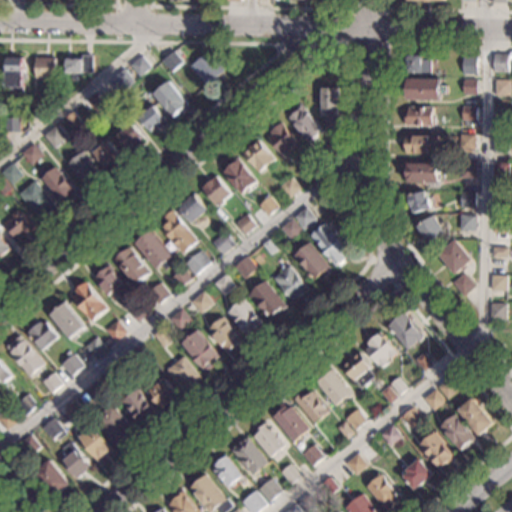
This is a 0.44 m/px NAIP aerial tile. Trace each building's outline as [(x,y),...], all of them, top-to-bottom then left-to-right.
[(182,62),(170,72),(161,60),(173,51),(182,62)] [(225,71),(207,86),(191,66),(208,51),(225,71)] [(424,61),(431,61),(432,73),(407,73),(406,56),(424,55),(424,61)] [(509,55),(508,73),(494,73),(495,55),(509,55)] [(94,72),(65,72),(65,61),(81,61),(81,56),(93,56),(94,72)] [(150,68),(139,77),(130,65),(141,56),(150,68)] [(22,94),(5,95),(4,57),(21,57),(22,94)] [(55,79),(35,79),(35,58),(55,58),(55,79)] [(478,74),(464,74),(464,58),(478,58),(478,74)] [(134,82),(120,95),(109,82),(123,69),(134,82)] [(181,75),(178,77),(173,72),(176,69),(181,75)] [(442,86),(448,86),(448,94),(442,94),(442,100),(408,101),(408,80),(442,79),(442,86)] [(478,81),(478,94),(464,94),(464,80),(478,81)] [(188,105),(188,106),(190,109),(183,113),(181,110),(172,117),(154,94),(169,81),(188,105)] [(510,96),(495,96),(495,94),(495,81),(510,81),(510,96)] [(339,101),(343,101),(342,111),(335,111),(335,116),(339,117),(339,127),(325,127),(325,116),(326,116),(326,109),(321,109),(321,88),(339,88),(339,101)] [(104,106),(96,112),(86,100),(94,93),(104,106)] [(41,114),(30,115),(30,101),(41,101),(41,114)] [(323,130),(308,142),(287,118),(302,105),(323,130)] [(165,120),(161,124),(162,125),(156,130),(155,128),(150,132),(139,118),(154,106),(165,120)] [(433,126),(406,126),(405,114),(409,114),(409,108),(433,108),(433,126)] [(477,108),(477,122),(462,121),(463,108),(477,108)] [(510,109),(509,124),(494,124),(495,108),(510,109)] [(83,122),(74,129),(66,119),(75,112),(83,122)] [(19,132),(5,132),(5,118),(19,118),(19,132)] [(143,137),(140,141),(141,143),(136,147),(135,145),(130,150),(117,136),(131,123),(143,137)] [(297,142),(282,154),(268,138),(272,135),(270,132),(281,123),(297,142)] [(67,137),(54,148),(44,136),(56,125),(67,137)] [(439,136),(438,155),(405,154),(406,135),(439,136)] [(475,136),(474,151),(460,150),(461,135),(475,136)] [(510,154),(493,154),(493,135),(510,135),(510,154)] [(275,160),(260,172),(243,152),(259,139),(275,160)] [(120,155),(114,160),(115,161),(107,168),(94,152),(109,141),(120,155)] [(341,153),(333,160),(324,148),(332,142),(341,153)] [(43,156),(32,166),(21,154),(32,144),(43,156)] [(99,172),(84,184),(68,164),(83,152),(99,172)] [(259,183),(244,195),(224,171),(232,164),(231,163),(238,157),(259,183)] [(321,170),(313,177),(302,165),(311,158),(321,170)] [(510,163),(509,181),(493,180),(494,163),(510,163)] [(13,164),(22,175),(11,185),(1,173),(13,164)] [(440,165),(439,183),(406,182),(407,164),(440,165)] [(476,177),(461,177),(461,164),(468,164),(476,164),(476,177)] [(77,190),(74,192),(74,198),(74,199),(65,206),(43,178),(57,166),(77,190)] [(231,194),(222,201),(223,202),(219,206),(218,205),(216,206),(201,188),(216,176),(231,194)] [(300,189),(288,199),(279,186),(291,177),(300,189)] [(11,190),(3,196),(0,192),(0,178),(1,178),(11,190)] [(58,209),(42,222),(19,194),(36,181),(58,209)] [(427,199),(429,198),(433,209),(427,211),(427,209),(414,214),(407,196),(416,192),(417,194),(424,191),(427,199)] [(509,208),(493,209),(493,191),(509,191),(509,208)] [(476,193),(475,208),(460,208),(461,192),(476,193)] [(208,209),(190,223),(180,210),(182,208),(181,206),(194,196),(195,197),(197,196),(208,209)] [(279,207),(267,217),(258,206),(270,196),(279,207)] [(316,219),(304,229),(294,217),(306,208),(316,219)] [(35,227),(23,237),(22,236),(18,240),(4,224),(13,216),(12,215),(19,209),(35,227)] [(198,242),(183,253),(163,227),(169,223),(164,217),(173,210),(198,242)] [(257,225),(246,235),(236,223),(247,214),(257,225)] [(476,231),(461,231),(461,215),(476,215),(476,231)] [(446,233),(429,244),(418,227),(435,216),(446,233)] [(302,230),(290,240),(281,229),(293,218),(302,230)] [(509,233),(494,233),(494,220),(509,220),(509,233)] [(347,248),(342,253),(346,258),(336,266),(311,236),(327,223),(347,248)] [(174,257),(169,262),(172,265),(166,270),(162,265),(157,270),(136,244),(152,231),(174,257)] [(235,243),(219,256),(209,244),(225,231),(235,243)] [(0,236),(10,249),(0,257),(0,236)] [(277,250),(271,255),(262,245),(268,240),(277,250)] [(472,260),(456,274),(439,254),(456,240),(472,260)] [(331,269),(326,273),(325,271),(314,280),(294,255),(310,242),(331,269)] [(508,257),(493,257),(494,247),(509,248),(508,257)] [(151,274),(136,286),(115,260),(131,248),(151,274)] [(211,264),(194,277),(184,264),(201,251),(211,264)] [(257,269),(245,279),(236,267),(247,257),(257,269)] [(308,288),(297,298),(296,296),(292,300),(273,278),(288,265),(308,288)] [(129,289),(115,302),(95,278),(110,266),(129,289)] [(192,279),(181,288),(172,277),(183,268),(192,279)] [(476,287),(463,297),(452,283),(465,273),(476,287)] [(235,285),(224,294),(215,284),(226,274),(235,285)] [(507,291),(492,291),(492,276),(507,276),(507,291)] [(287,307),(281,311),(280,309),(270,317),(251,293),(266,281),(287,307)] [(108,308),(93,320),(74,297),(77,294),(76,292),(88,282),(108,308)] [(171,294),(159,304),(149,292),(161,283),(171,294)] [(213,303),(201,313),(191,302),(203,292),(213,303)] [(244,299),(263,323),(259,326),(260,328),(254,333),(253,332),(248,336),(228,312),(244,299)] [(148,312),(137,322),(128,311),(139,301),(148,312)] [(86,327),(71,339),(52,315),(67,303),(86,327)] [(507,319),(492,319),(492,305),(507,305),(507,319)] [(192,320),(180,331),(170,320),(183,309),(192,320)] [(423,336),(422,338),(423,339),(418,343),(417,341),(407,350),(388,326),(404,312),(423,336)] [(244,340),(228,353),(209,330),(224,316),(244,340)] [(58,336),(42,349),(28,333),(42,322),(44,324),(46,321),(58,336)] [(128,332),(117,342),(107,330),(118,321),(128,332)] [(172,340),(164,347),(154,334),(162,328),(172,340)] [(220,357),(212,360),(215,363),(214,367),(210,369),(207,369),(205,367),(202,368),(182,343),(199,330),(220,357)] [(398,353),(391,359),(389,357),(386,359),(389,362),(382,368),(379,365),(378,365),(364,349),(368,346),(367,344),(380,332),(398,353)] [(46,364),(32,376),(11,352),(11,351),(8,347),(22,335),(46,364)] [(106,348),(96,357),(86,346),(96,337),(106,348)] [(149,357),(141,363),(132,352),(140,346),(149,357)] [(372,367),(370,369),(376,376),(361,388),(343,366),(360,352),(372,367)] [(433,365),(425,371),(416,360),(424,353),(433,365)] [(85,366),(72,376),(62,364),(75,354),(85,366)] [(199,376),(184,389),(167,370),(183,356),(199,376)] [(0,358),(14,375),(6,382),(4,380),(0,383),(0,358)] [(116,369),(123,383),(107,392),(100,377),(116,369)] [(352,395),(346,401),(345,399),(336,406),(317,382),(332,370),(352,395)] [(64,385),(53,394),(44,382),(55,373),(64,385)] [(178,394),(170,400),(171,401),(162,409),(149,393),(159,385),(157,382),(164,377),(178,394)] [(408,389),(400,395),(391,384),(398,378),(408,389)] [(460,390),(448,400),(437,388),(450,378),(460,390)] [(106,394),(94,403),(84,391),(96,381),(106,394)] [(398,398),(390,403),(381,392),(388,386),(398,398)] [(156,410),(151,414),(153,417),(148,421),(147,419),(141,424),(122,402),(137,389),(156,410)] [(445,401),(434,411),(424,399),(436,389),(445,401)] [(330,412),(315,424),(294,399),(302,393),(305,397),(312,391),(330,412)] [(38,405),(26,415),(17,404),(29,394),(38,405)] [(494,424),(479,436),(459,411),(473,399),(494,424)] [(85,411),(73,421),(65,411),(76,401),(85,411)] [(136,431),(126,439),(128,441),(121,446),(98,419),(114,405),(136,431)] [(311,430),(293,443),(273,417),(286,406),(288,409),(292,406),(311,430)] [(423,417),(411,428),(402,417),(415,407),(423,417)] [(19,420),(7,430),(0,420),(0,416),(10,409),(19,420)] [(367,421),(356,430),(346,418),(357,409),(367,421)] [(476,438),(461,451),(441,427),(456,414),(476,438)] [(67,434),(58,441),(55,438),(52,440),(42,427),(54,418),(67,434)] [(285,446),(270,458),(253,436),(255,434),(254,432),(267,422),(285,446)] [(355,433),(348,439),(338,427),(345,422),(355,433)] [(113,449),(97,462),(78,438),(94,425),(113,449)] [(402,436),(390,446),(381,435),(392,425),(402,436)] [(455,457),(439,470),(418,444),(434,431),(455,457)] [(40,447),(28,457),(19,446),(31,436),(40,447)] [(269,463),(254,476),(233,450),(249,438),(269,463)] [(91,466),(75,479),(60,460),(66,455),(62,449),(71,442),(91,466)] [(324,457),(313,466),(303,453),(313,444),(324,457)] [(367,464),(355,475),(345,464),(357,453),(367,464)] [(243,475),(227,488),(213,471),(216,469),(214,466),(227,455),(243,475)] [(433,474),(415,490),(404,476),(408,472),(407,470),(420,459),(433,474)] [(71,484),(56,497),(36,472),(51,460),(71,484)] [(301,475),(291,484),(280,472),(290,463),(301,475)] [(233,507),(226,511),(219,511),(216,508),(211,511),(207,511),(202,505),(203,504),(189,488),(205,474),(233,507)] [(402,498),(387,511),(367,486),(382,474),(402,498)] [(338,488),(331,494),(322,482),(329,477),(338,488)] [(282,490),(269,501),(259,489),(272,478),(282,490)] [(202,511),(175,511),(169,505),(184,491),(202,511)] [(268,504),(259,511),(249,499),(258,492),(268,504)] [(321,507),(315,511),(305,511),(298,503),(310,494),(321,507)] [(377,511),(349,511),(346,508),(363,494),(377,511)] [(302,511),(284,511),(295,503),(302,511)]
